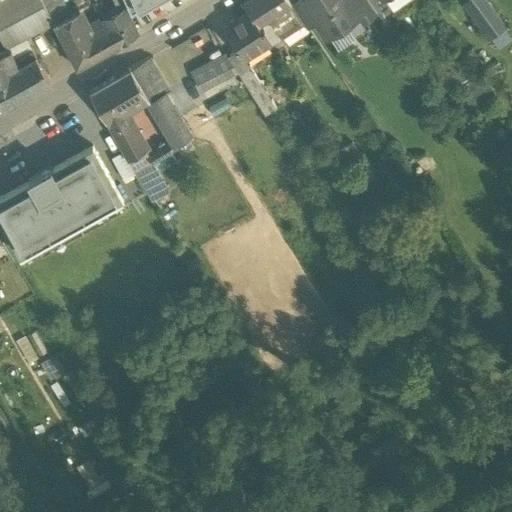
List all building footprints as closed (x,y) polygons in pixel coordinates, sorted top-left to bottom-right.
[(3,0),(0,0),(0,35),(6,48),(8,47),(25,38),(14,20),(3,0)] [(3,0),(14,20),(25,38),(53,23),(42,0),(3,0)] [(68,16),(59,0),(42,0),(53,23),(68,16)] [(125,0),(112,0),(117,9),(122,6),(123,8),(128,5),(125,0)] [(245,0),(244,1),(251,11),(258,22),(290,2),(288,0),(245,0)] [(303,0),(296,0),(291,3),(305,24),(315,18),(303,0)] [(303,0),(315,18),(325,33),(358,12),(360,10),(352,0),(303,0)] [(368,0),(352,0),(360,10),(358,12),(363,20),(377,11),(368,0)] [(368,0),(377,11),(380,16),(391,8),(385,0),(368,0)] [(504,25),(485,0),(470,0),(465,4),(489,37),(504,25)] [(123,8),(122,6),(117,9),(102,17),(117,45),(138,33),(123,8)] [(117,45),(102,17),(85,27),(74,7),(69,10),(71,14),(68,16),(53,23),(76,67),(117,45)] [(258,22),(251,11),(226,27),(239,48),(245,57),(245,56),(269,41),(258,22)] [(0,62),(6,74),(0,76),(0,100),(3,107),(49,82),(35,56),(18,66),(8,47),(6,48),(7,50),(0,53),(0,62)] [(239,48),(227,55),(231,63),(235,70),(238,73),(251,65),(245,56),(245,57),(239,48)] [(225,53),(191,71),(197,82),(231,63),(227,55),(225,53)] [(149,58),(130,68),(145,95),(172,146),(191,136),(149,58)] [(231,63),(197,82),(200,88),(235,70),(231,63)] [(251,65),(238,73),(266,118),(279,110),(251,65)] [(130,68),(90,91),(105,119),(106,119),(121,109),(145,95),(130,68)] [(121,109),(106,119),(127,156),(143,147),(121,109)] [(0,193),(0,222),(18,256),(124,199),(93,143),(0,193)] [(143,147),(127,156),(132,166),(139,163),(149,157),(143,147)] [(139,163),(132,166),(137,174),(144,171),(139,163)]
